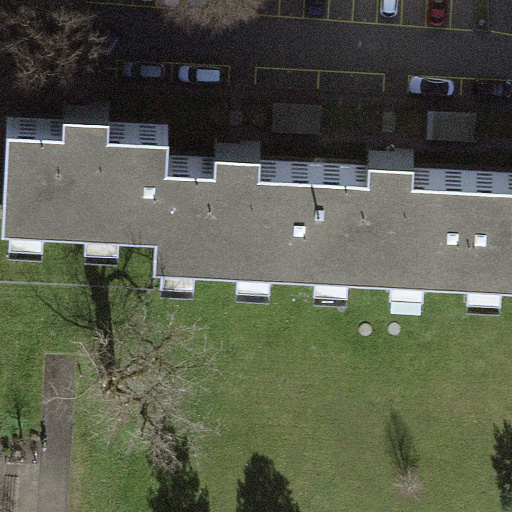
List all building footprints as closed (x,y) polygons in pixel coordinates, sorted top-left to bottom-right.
[(323,102),(274,99),(272,129),(322,132),(323,102)] [(160,223),(164,154),(168,154),(170,123),(109,120),(110,103),(65,101),(64,119),(8,116),(3,215),(157,223),(160,223)] [(478,110),(428,108),(426,137),(476,140),(478,110)] [(312,262),(317,161),(261,158),(262,141),(216,138),(215,156),(168,154),(164,154),(160,223),(157,223),(155,254),(312,262)] [(369,164),(317,161),(312,262),(465,269),(470,169),(414,167),(415,148),(370,146),(369,164)] [(511,171),(470,169),(465,269),(511,271),(511,171)]
